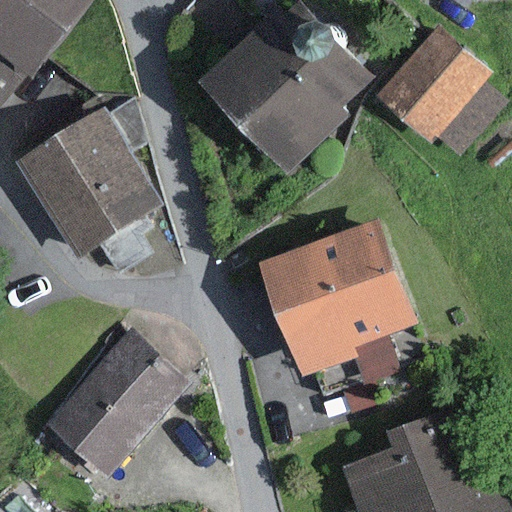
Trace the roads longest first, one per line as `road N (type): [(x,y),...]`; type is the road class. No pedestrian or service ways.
road 1 (residential): [(155,0),(172,133),(217,298)]
road 2 (residential): [(217,298),(93,289),(0,189)]
road 3 (residential): [(217,298),(262,511)]
